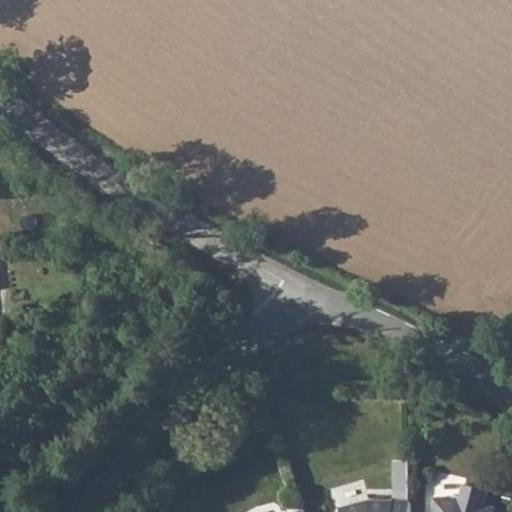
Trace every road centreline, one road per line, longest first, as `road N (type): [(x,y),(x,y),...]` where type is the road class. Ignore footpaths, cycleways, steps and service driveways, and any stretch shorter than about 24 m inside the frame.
road 1 (unclassified): [(294,289),(180,228),(0,88)]
road 2 (unclassified): [(75,511),(294,289)]
road 3 (unclassified): [(294,289),(511,397)]
